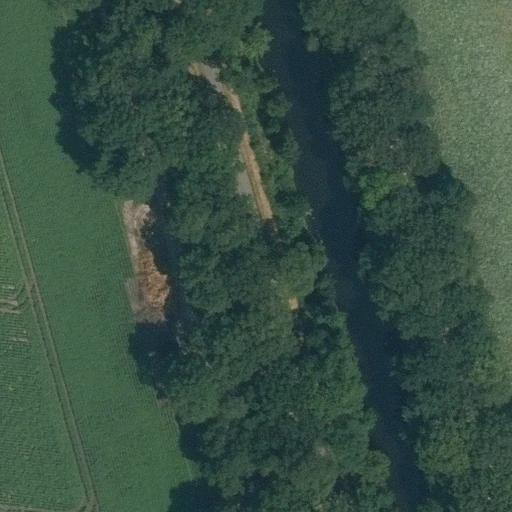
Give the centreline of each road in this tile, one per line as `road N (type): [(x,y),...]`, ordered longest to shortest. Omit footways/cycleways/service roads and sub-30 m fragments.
road 1 (track): [(496,511),(351,0)]
road 2 (unclassified): [(188,0),(332,511)]
road 3 (track): [(104,0),(246,511)]
